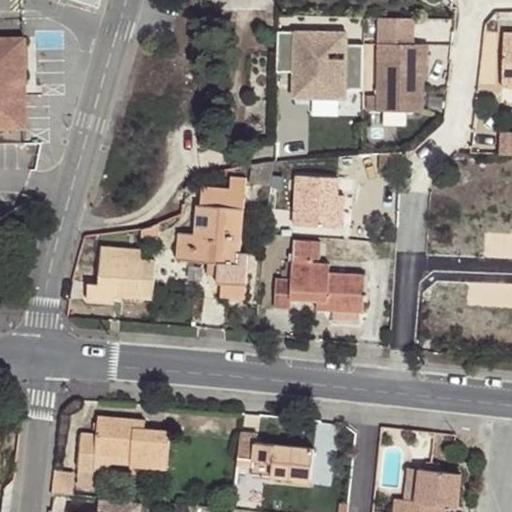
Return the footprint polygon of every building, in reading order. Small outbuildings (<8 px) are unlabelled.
[(414,16),(379,16),(378,109),(424,109),(424,77),(428,77),(428,43),(413,43),(414,16)] [(279,32),(277,73),(295,73),(295,83),(310,84),(310,99),(345,100),(346,92),(363,92),(364,46),(346,46),(346,34),(279,32)] [(511,35),(503,36),(501,89),(511,89),(511,35)] [(17,40),(0,39),(0,130),(17,130),(17,40)] [(310,84),(295,83),(294,99),(310,99),(310,84)] [(511,133),(500,133),(499,154),(511,154),(511,133)] [(401,178),(403,152),(381,154),(379,176),(401,178)] [(252,178),(272,180),(273,168),(254,166),(252,178)] [(223,284),(246,286),(249,250),(242,249),(248,180),(233,178),(231,189),(205,187),(203,206),(198,205),(195,235),(180,233),(177,259),(211,262),(212,257),(220,258),(218,275),(218,283),(223,284)] [(290,300),(318,302),(325,302),(326,310),(333,310),(360,312),(363,313),(365,276),(328,274),(328,265),(313,264),(314,258),(320,259),(321,242),(294,241),(292,281),(277,280),(276,307),(290,307),(290,300)] [(154,286),(156,261),(141,260),(140,251),(102,249),(99,281),(154,286)] [(210,275),(218,275),(220,258),(212,257),(211,262),(210,275)] [(125,296),(153,298),(154,286),(99,281),(98,285),(89,285),(87,299),(115,302),(116,295),(115,288),(124,289),(125,296)] [(222,292),(245,294),(246,286),(223,284),(222,292)] [(115,288),(116,295),(125,296),(124,289),(115,288)] [(325,302),(318,302),(317,309),(326,310),(325,302)] [(360,321),(360,312),(333,310),(333,319),(360,321)] [(131,458),(130,466),(167,469),(170,432),(145,429),(133,428),(134,420),(98,416),(97,434),(82,433),(77,486),(92,487),(94,468),(96,455),(131,458)] [(133,428),(145,429),(146,420),(134,420),(133,428)] [(399,429),(383,428),(382,439),(398,440),(399,429)] [(257,435),(241,433),(238,465),(253,467),(253,474),(311,479),(314,448),(256,443),(257,435)] [(114,464),(130,466),(131,458),(96,455),(94,468),(113,471),(114,464)] [(404,499),(414,500),(418,470),(408,468),(404,499)] [(457,507),(461,474),(418,470),(414,500),(404,499),(394,498),(391,511),(436,511),(438,505),(447,506),(457,507)] [(74,473),(56,471),(54,487),(53,494),(72,496),(74,473)] [(100,511),(142,511),(144,504),(102,498),(100,511)]
